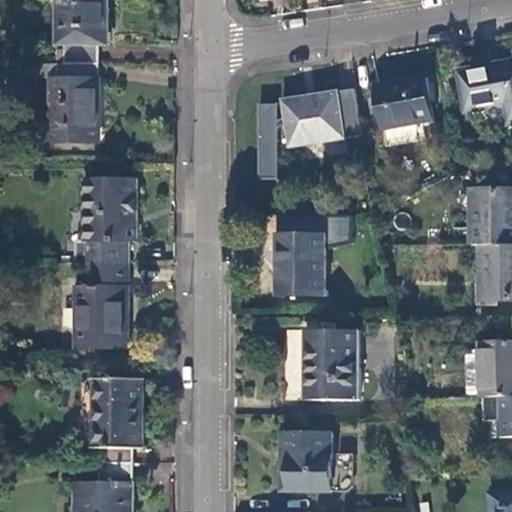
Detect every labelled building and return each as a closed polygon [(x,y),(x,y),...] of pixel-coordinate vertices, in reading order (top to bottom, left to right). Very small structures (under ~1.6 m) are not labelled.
[(64,16),(65,66),(102,66),(101,47),(111,46),(110,0),(60,0),(60,16),(64,16)] [(511,65),(462,74),(469,113),(510,106),(511,115),(511,65)] [(102,115),(102,66),(65,66),(58,66),(58,81),(54,82),(54,145),(96,145),(96,115),(102,115)] [(429,80),(377,88),(383,129),(436,121),(429,80)] [(292,147),(365,136),(358,91),(285,101),(292,147)] [(278,103),(258,103),(255,178),(275,179),(278,103)] [(78,242),(77,266),(87,266),(128,265),(128,244),(137,244),(136,182),(86,182),(86,242),(78,242)] [(511,192),(474,192),(473,247),(483,247),(511,247),(511,192)] [(326,232),(327,218),(291,215),(290,229),(326,232)] [(328,237),(281,237),(281,296),(328,296),(328,237)] [(511,301),(511,247),(483,247),(483,301),(511,301)] [(129,350),(128,265),(87,266),(87,289),(76,289),(77,350),(129,350)] [(361,332),(308,332),(308,401),(360,401),(361,332)] [(483,351),(485,398),(487,398),(511,397),(511,342),(483,343),(483,351)] [(466,352),(468,398),(485,398),(483,351),(466,352)] [(100,451),(100,464),(134,464),(134,451),(144,450),(142,381),(93,381),(93,450),(100,451)] [(511,438),(511,397),(487,398),(488,423),(501,423),(502,439),(511,438)] [(334,494),(334,436),(285,435),(285,456),(291,456),(291,493),(334,494)] [(133,511),(134,464),(100,464),(100,484),(76,484),(76,511),(133,511)] [(511,511),(511,493),(493,496),(494,511),(511,511)]
